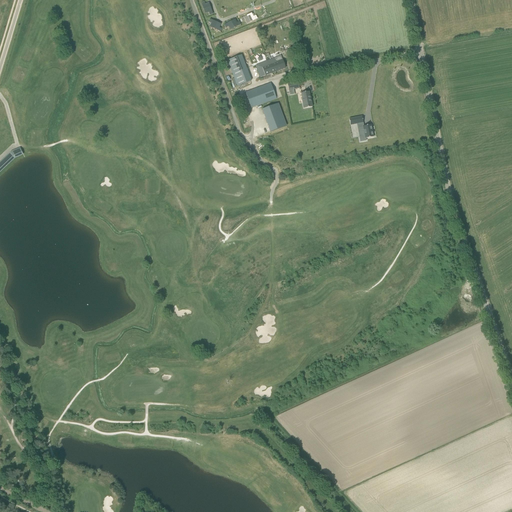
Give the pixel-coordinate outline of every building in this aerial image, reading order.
[(204,2),(201,3),(202,6),(205,14),(212,11),(209,3),(205,4),(204,2)] [(227,23),(230,30),(238,26),(240,24),(239,22),(236,23),(234,19),(227,23)] [(218,31),(218,30),(220,32),(221,29),(219,28),(221,24),(213,21),(210,27),(218,31)] [(227,60),(237,86),(251,81),(241,55),(227,60)] [(274,59),(267,61),(272,73),(285,68),(282,60),(277,62),(276,62),(274,59)] [(267,61),(256,65),(258,72),(260,77),(272,73),(267,61)] [(299,88),(298,82),(287,84),(288,91),(294,90),(293,89),(299,88)] [(270,83),(266,85),(245,93),(251,108),(276,99),(270,83)] [(309,96),(309,91),(300,93),(303,108),(312,107),(310,96),(309,96)] [(278,103),(262,109),(270,132),(286,126),(278,103)] [(362,116),(349,119),(350,125),(363,123),(362,116)] [(361,137),(359,137),(360,142),(366,141),(366,139),(373,137),(371,125),(363,127),(364,130),(360,130),(361,137)]
